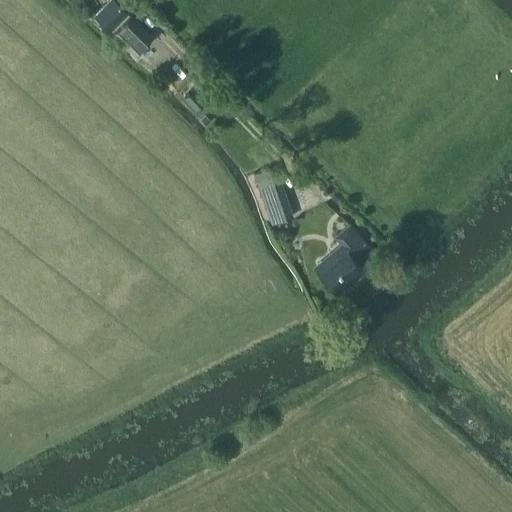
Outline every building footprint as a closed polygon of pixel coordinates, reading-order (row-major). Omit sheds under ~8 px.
[(75,0),(75,4),(73,5),(79,11),(80,10),(87,3),(87,0),(75,0)] [(105,0),(93,12),(110,29),(128,11),(118,0),(105,0)] [(130,12),(111,31),(134,54),(153,34),(130,12)] [(194,88),(184,97),(196,109),(205,100),(194,88)] [(292,216),(280,180),(260,187),(273,223),(292,216)] [(365,270),(380,258),(351,223),(337,235),(346,247),(334,256),(333,254),(320,265),(337,286),(362,266),(365,270)]
